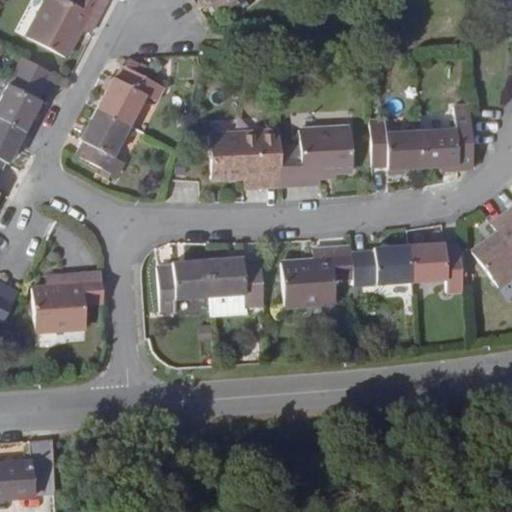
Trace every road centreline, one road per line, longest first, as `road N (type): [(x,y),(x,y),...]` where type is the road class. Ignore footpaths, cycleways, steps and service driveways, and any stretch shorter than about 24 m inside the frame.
road 1 (residential): [(119,243),(160,216),(390,214),(491,183),(511,141)]
road 2 (tertiary): [(511,368),(135,402)]
road 3 (residential): [(151,24),(116,20),(33,176)]
road 4 (residential): [(135,402),(119,243)]
road 5 (tertiary): [(135,402),(0,414)]
